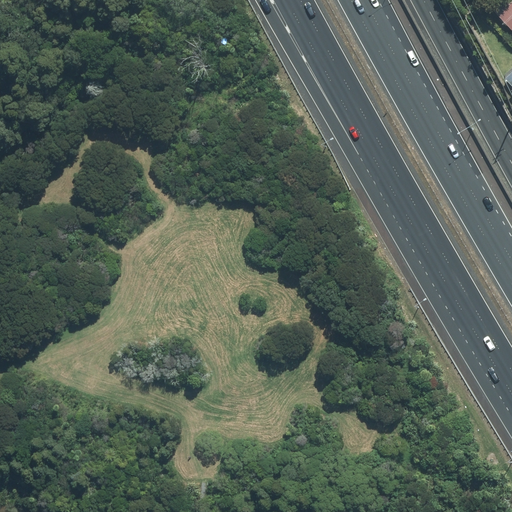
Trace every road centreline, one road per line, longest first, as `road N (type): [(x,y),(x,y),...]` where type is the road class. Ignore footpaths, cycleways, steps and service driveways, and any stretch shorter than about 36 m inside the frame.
road 1 (motorway): [(447,261),(337,131),(261,0)]
road 2 (motorway): [(353,0),(511,279)]
road 3 (motorway): [(447,261),(301,0)]
road 4 (motorway): [(511,380),(447,261)]
